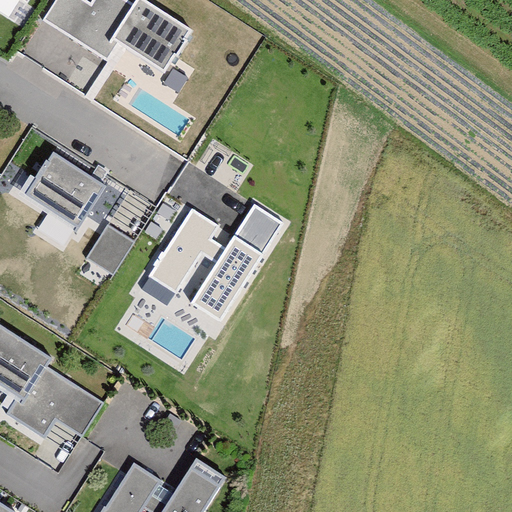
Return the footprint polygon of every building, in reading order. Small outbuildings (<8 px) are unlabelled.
[(93,0),(63,0),(51,19),(113,59),(123,44),(179,80),(203,43),(136,0),(99,0),(98,3),(93,0)] [(117,190),(69,157),(40,198),(88,232),(117,190)] [(221,323),(286,224),(255,204),(226,249),(210,239),(219,226),(192,209),(149,276),(177,294),(202,255),(216,263),(190,303),(221,323)] [(138,237),(114,223),(95,255),(119,270),(138,237)] [(52,349),(0,317),(0,377),(26,393),(15,411),(52,433),(62,417),(88,432),(107,400),(44,363),(52,349)] [(179,481),(139,457),(105,511),(215,511),(237,476),(197,452),(179,481)] [(0,511),(24,511),(27,507),(0,490),(0,511)]
